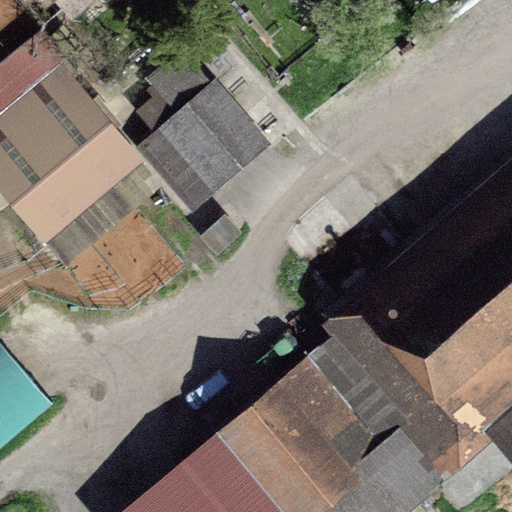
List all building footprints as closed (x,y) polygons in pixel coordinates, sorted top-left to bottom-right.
[(31,0),(46,17),(66,0),(31,0)] [(185,55),(154,82),(180,113),(144,144),(190,198),(260,137),(185,55)] [(133,154),(65,73),(0,127),(0,182),(40,231),(133,154)] [(408,419),(447,464),(490,428),(466,400),(511,360),(511,197),(343,343),(408,419)] [(0,328),(0,444),(57,398),(0,328)] [(511,360),(466,400),(490,428),(511,453),(511,360)] [(283,511),(389,511),(447,464),(408,419),(382,442),(317,364),(225,441),(283,511)]
